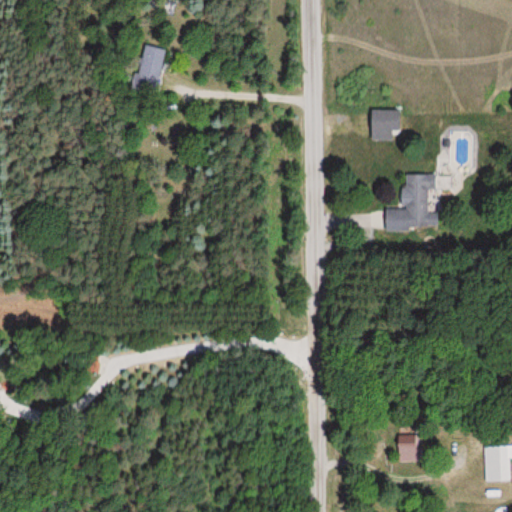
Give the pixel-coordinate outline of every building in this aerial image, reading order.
[(164,49),(144,45),(135,90),(155,94),(164,49)] [(369,139),(396,139),(396,111),(369,111),(369,139)] [(403,174),(405,223),(434,222),(432,173),(403,174)] [(399,462),(429,462),(429,435),(399,435),(399,462)] [(511,457),(511,445),(484,446),(485,482),(509,481),(509,458),(511,457)]
